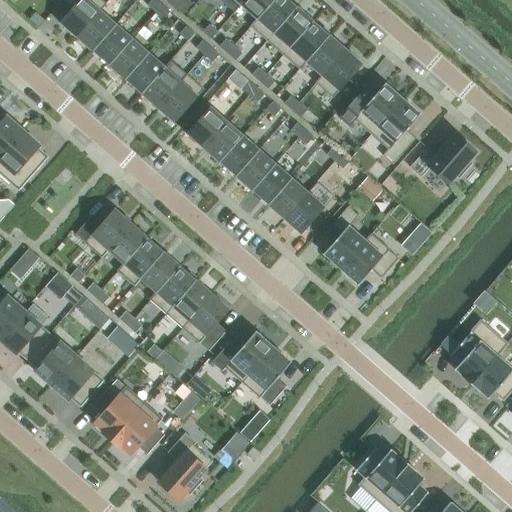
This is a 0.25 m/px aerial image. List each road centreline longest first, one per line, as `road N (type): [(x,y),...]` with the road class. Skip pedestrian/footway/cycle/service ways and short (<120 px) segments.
road 1 (residential): [(0,49),(511,496)]
road 2 (residential): [(359,0),(511,132)]
road 3 (residential): [(0,419),(107,511)]
road 4 (unclassified): [(415,0),(511,84)]
